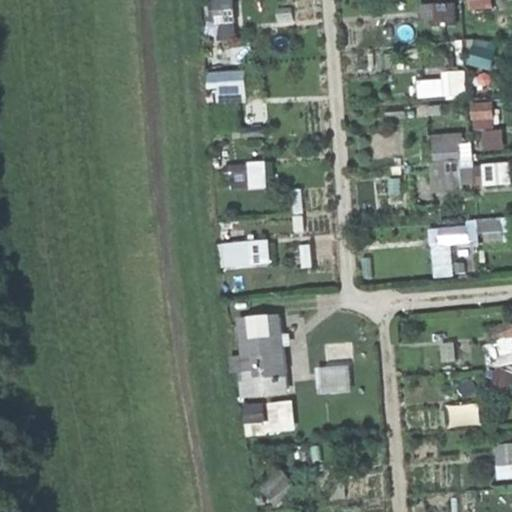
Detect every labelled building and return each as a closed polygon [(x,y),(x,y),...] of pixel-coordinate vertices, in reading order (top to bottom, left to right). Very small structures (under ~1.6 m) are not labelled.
[(243,37),(240,0),(219,0),(223,38),(243,37)] [(500,7),(499,0),(475,0),(476,8),(500,7)] [(252,67),(218,70),(221,103),(255,99),(252,67)] [(503,125),(500,98),(478,101),(481,127),(503,125)] [(504,127),(490,128),(492,147),(506,145),(504,127)] [(511,181),(511,160),(480,163),(478,141),(469,142),(468,130),(435,133),(440,188),(511,181)] [(256,186),(273,185),(273,160),(255,161),(256,186)] [(511,216),(437,224),(442,275),(461,273),(458,243),(489,240),(489,241),(511,238),(511,216)] [(278,262),(276,237),(227,242),(229,266),(278,262)] [(246,397),(297,393),(290,312),(245,316),(248,355),(242,356),(246,397)] [(324,365),(326,392),(358,389),(356,363),(324,365)] [(253,433),(303,429),(300,398),(250,402),(253,433)] [(511,477),(511,441),(502,443),(505,478),(511,477)] [(266,485),(282,504),(304,486),(288,467),(266,485)]
